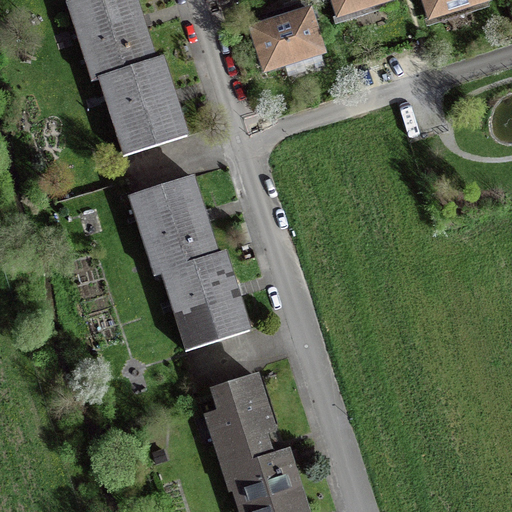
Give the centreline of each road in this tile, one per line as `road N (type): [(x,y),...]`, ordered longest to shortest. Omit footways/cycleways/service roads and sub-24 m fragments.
road 1 (residential): [(245,142),(363,511)]
road 2 (residential): [(245,142),(511,57)]
road 3 (residential): [(199,0),(245,142)]
